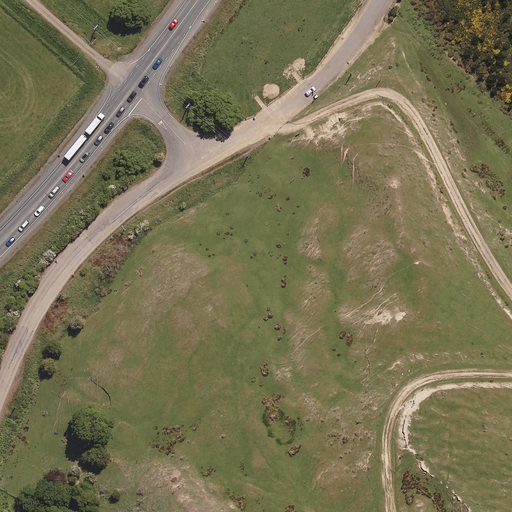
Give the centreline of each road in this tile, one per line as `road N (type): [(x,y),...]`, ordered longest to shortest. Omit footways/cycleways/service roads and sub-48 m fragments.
road 1 (tertiary): [(0,390),(35,313),(74,259),(185,163),(185,144),(132,87)]
road 2 (trunk): [(132,87),(0,244)]
road 3 (unclassified): [(132,87),(30,0)]
